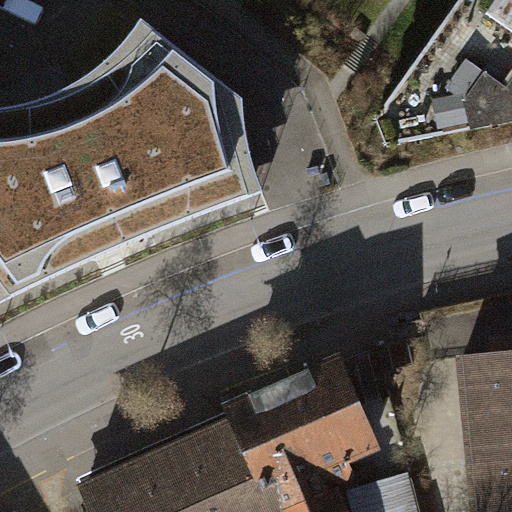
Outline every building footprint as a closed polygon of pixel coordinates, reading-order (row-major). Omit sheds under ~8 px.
[(47,0),(0,0),(0,57),(15,65),(47,0)] [(511,0),(451,0),(377,105),(393,141),(511,118),(511,0)] [(212,209),(251,195),(218,81),(155,31),(138,47),(119,63),(97,79),(79,91),(42,103),(19,108),(0,110),(0,282),(10,296),(66,269),(98,256),(135,239),(178,222),(212,209)] [(511,511),(511,352),(464,357),(478,511),(511,511)] [(329,357),(224,404),(230,417),(269,511),(338,511),(327,483),(349,473),(344,457),(369,447),(329,357)] [(269,511),(230,417),(70,487),(81,511),(269,511)]
